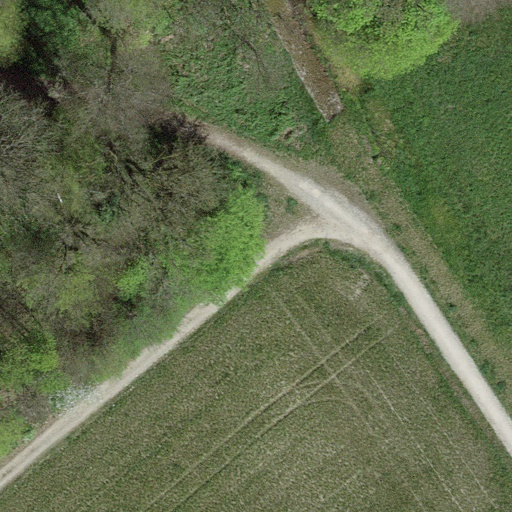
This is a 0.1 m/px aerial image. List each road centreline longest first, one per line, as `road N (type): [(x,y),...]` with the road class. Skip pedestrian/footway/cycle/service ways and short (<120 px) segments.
road 1 (track): [(0,485),(339,204)]
road 2 (track): [(0,69),(128,104),(339,204)]
road 3 (track): [(339,204),(511,451)]
